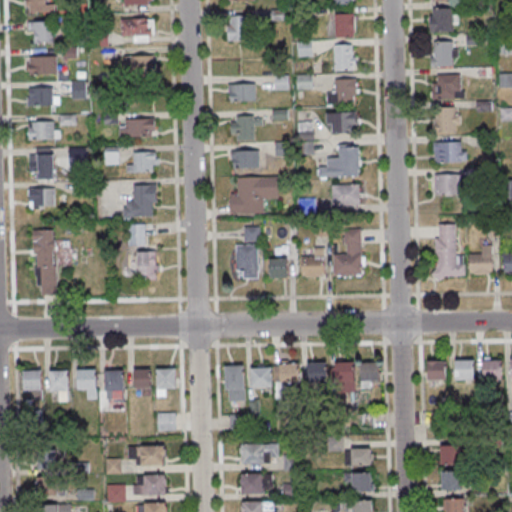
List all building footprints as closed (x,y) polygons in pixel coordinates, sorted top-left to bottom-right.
[(26,0),(27,12),(54,12),(54,2),(47,2),(47,0),(26,0)] [(430,8),(430,32),(454,32),(454,8),(430,8)] [(355,13),(334,13),(334,35),(355,35),(355,13)] [(228,40),(255,40),(255,15),(228,15),(228,40)] [(155,18),(122,18),(122,36),(133,36),(133,40),(155,40),(155,18)] [(54,21),(29,21),(29,32),(34,32),(34,42),(54,42),(54,21)] [(457,66),(457,41),(432,41),(432,66),(457,66)] [(355,44),(334,44),(334,69),(355,69),(355,44)] [(154,55),(126,55),(126,77),(154,77),(154,55)] [(57,56),(28,56),(28,74),(57,74),(57,56)] [(434,74),(434,98),(464,98),(464,74),(434,74)] [(357,78),(337,78),(337,89),(328,89),(328,103),(357,103),(357,78)] [(87,99),(87,80),(73,80),(73,99),(87,99)] [(256,83),(229,83),(229,101),(256,101),(256,83)] [(27,105),(59,105),(59,86),(27,86),(27,105)] [(459,133),(459,106),(435,106),(435,133),(459,133)] [(357,111),(328,111),(328,132),(357,132),(357,111)] [(232,116),(232,139),(254,139),(254,126),(261,126),(261,116),(232,116)] [(120,118),(120,136),(155,136),(155,118),(120,118)] [(29,139),(60,139),(60,122),(29,122),(29,139)] [(434,142),(434,162),(466,162),(466,142),(434,142)] [(360,146),(338,146),(338,162),(322,162),(322,177),(360,177),(360,146)] [(29,148),(29,179),(53,179),(53,148),(29,148)] [(232,167),(260,167),(260,150),(232,150),(232,167)] [(158,172),(158,152),(134,152),(134,161),(128,161),(128,172),(158,172)] [(461,174),(434,174),(434,195),(461,195),(461,174)] [(230,192),(230,214),(265,213),(265,199),(280,199),(279,176),(238,177),(239,192),(230,192)] [(156,184),(134,184),(134,197),(125,197),(125,216),(156,216),(156,184)] [(360,206),(360,184),(332,184),(332,206),(360,206)] [(55,187),(29,187),(29,208),(55,208),(55,187)] [(145,224),(128,224),(128,246),(145,246),(145,224)] [(436,278),(465,278),(465,256),(457,256),(456,224),(436,224),(436,278)] [(240,244),(240,276),(260,276),(260,227),(244,227),(244,244),(240,244)] [(334,253),(334,276),(363,276),(363,228),(345,228),(345,253),(334,253)] [(34,230),(37,295),(58,294),(55,229),(34,230)] [(493,274),(493,245),(482,245),(482,254),(469,254),(470,274),(493,274)] [(325,276),(325,248),(313,248),(313,257),(301,257),(302,276),(325,276)] [(158,252),(137,252),(137,280),(158,280),(158,252)] [(269,258),(269,277),(287,277),(287,258),(269,258)] [(502,358),(483,358),(483,379),(502,379),(502,358)] [(474,359),(455,359),(455,380),(474,380),(474,359)] [(428,381),(447,381),(447,360),(428,360),(428,381)] [(327,362),(308,362),(308,383),(327,383),(327,362)] [(335,384),(354,384),(354,362),(335,362),(335,384)] [(379,381),(379,362),(361,362),(361,387),(370,387),(370,381),(379,381)] [(299,364),(276,364),(276,397),(289,397),(289,385),(299,385),(299,364)] [(245,403),(245,365),(226,365),(226,403),(245,403)] [(273,367),(252,367),(252,388),(273,388),(273,367)] [(176,368),(157,368),(157,396),(167,396),(167,389),(176,389),(176,368)] [(134,388),(141,388),(141,396),(151,396),(151,369),(134,369),(134,388)] [(34,391),(33,400),(40,400),(42,371),(24,370),(23,390),(34,391)] [(76,391),(96,391),(96,370),(76,370),(76,391)] [(49,371),(49,393),(57,393),(57,403),(69,403),(69,371),(49,371)] [(124,371),(104,371),(104,397),(124,397),(124,371)] [(176,412),(158,412),(158,429),(176,429),(176,412)] [(247,414),(230,414),(230,429),(247,429),(247,414)] [(62,432),(40,431),(38,469),(61,470),(62,432)] [(279,443),(241,443),(241,462),(279,462),(279,443)] [(166,465),(166,446),(129,446),(129,465),(166,465)] [(460,446),(441,446),(441,465),(460,465),(460,446)] [(371,447),(345,447),(345,465),(371,465),(371,447)] [(298,469),(298,455),(284,455),(285,470),(298,469)] [(441,491),(460,491),(460,471),(441,471),(441,491)] [(372,491),(372,472),(345,472),(345,481),(353,481),(353,491),(372,491)] [(272,493),(272,473),(242,473),(242,493),(272,493)] [(167,474),(145,474),(145,483),(136,483),(136,495),(167,495),(167,474)] [(61,477),(37,477),(37,496),(61,496),(61,477)] [(125,501),(125,484),(109,484),(109,501),(125,501)] [(464,511),(465,499),(445,499),(445,511),(464,511)] [(266,511),(276,511),(276,500),(243,500),(242,511),(266,511)] [(371,511),(372,500),(342,500),(342,509),(353,509),(352,511),(371,511)] [(167,511),(167,502),(140,502),(140,511),(167,511)]
